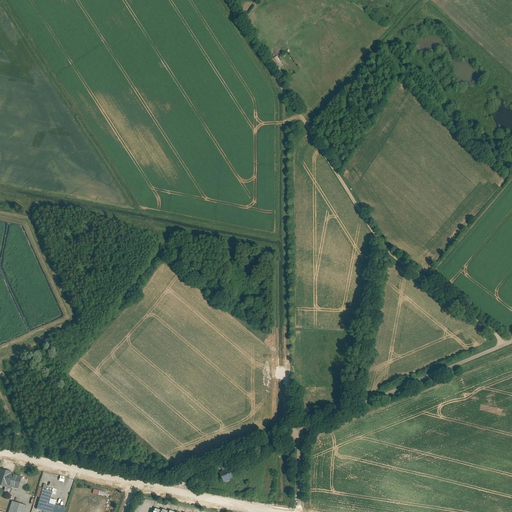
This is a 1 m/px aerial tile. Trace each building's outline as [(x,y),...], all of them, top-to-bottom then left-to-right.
[(283,65),(277,55),(269,61),(275,70),(283,65)] [(234,477),(229,468),(219,472),(224,482),(234,477)] [(20,476),(0,470),(0,486),(16,491),(20,476)] [(43,511),(52,511),(54,506),(48,504),(51,492),(41,489),(35,510),(43,511)] [(24,511),(26,507),(12,503),(9,511),(24,511)]
